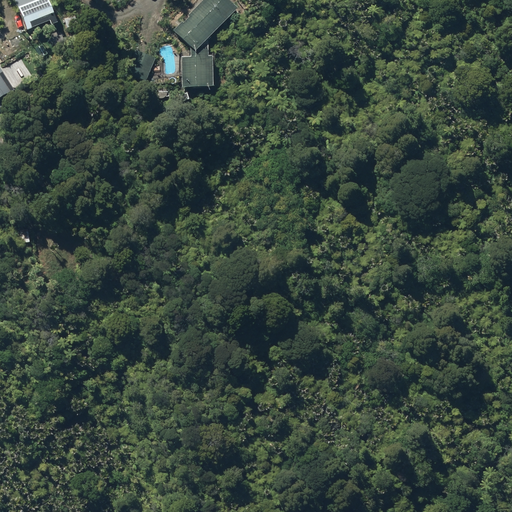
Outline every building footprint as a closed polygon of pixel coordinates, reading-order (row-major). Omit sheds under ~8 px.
[(48,0),(21,10),(30,35),(53,26),(54,30),(61,27),(50,0),(48,0)] [(183,59),(184,91),(217,91),(215,59),(210,59),(210,43),(240,12),(227,0),(206,0),(175,33),(192,49),(192,59),(183,59)] [(65,22),(69,32),(79,29),(76,18),(65,22)] [(125,80),(144,88),(156,60),(137,52),(125,80)] [(19,233),(21,245),(31,244),(28,231),(19,233)]
